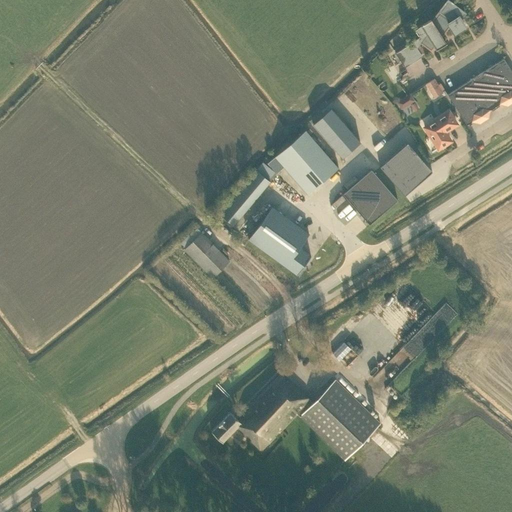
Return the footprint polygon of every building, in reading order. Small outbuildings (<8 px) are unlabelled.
[(431,20),(422,26),(415,30),(419,38),(413,41),(395,53),(406,69),(404,66),(421,56),(417,49),(421,42),(431,49),(434,44),(437,49),(436,49),(437,49),(446,43),(445,43),(441,36),(449,25),(455,34),(466,27),(461,19),(465,13),(448,0),(447,0),(432,22),(431,20)] [(500,103),(507,104),(511,101),(511,71),(504,58),(448,94),(467,124),(473,121),(480,122),(488,117),(489,110),(500,103)] [(434,97),(443,91),(434,78),(426,84),(434,97)] [(362,81),(345,96),(382,138),(399,123),(362,81)] [(411,94),(404,98),(407,102),(411,103),(415,100),(411,94)] [(360,142),(331,108),(313,123),(342,157),(360,142)] [(425,127),(438,149),(451,141),(445,132),(457,124),(449,112),(425,127)] [(305,130),(275,156),(308,194),(338,168),(305,130)] [(407,142),(380,166),(404,195),(432,171),(407,142)] [(254,168),(218,212),(233,225),(270,181),(254,168)] [(371,169),(343,193),(369,224),(397,199),(371,169)] [(309,233),(272,206),(248,239),(285,265),(297,274),(311,255),(299,246),(309,233)] [(229,260),(201,232),(184,249),(212,277),(229,260)] [(302,414),(300,416),(345,459),(380,423),(335,379),(307,409),(304,406),(311,399),(282,372),(239,416),(241,418),(239,420),(231,412),(212,431),(223,442),(237,427),(261,450),(299,411),(302,414)]
